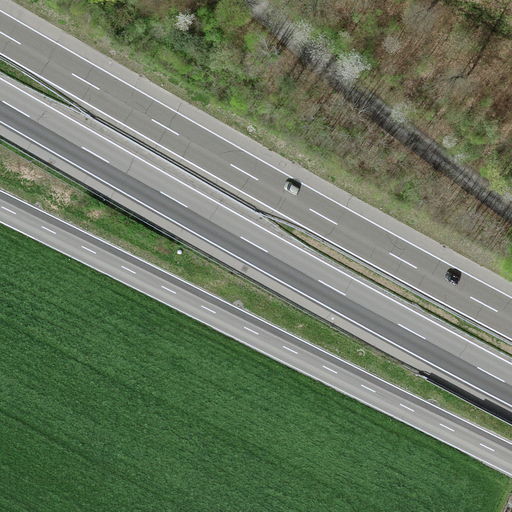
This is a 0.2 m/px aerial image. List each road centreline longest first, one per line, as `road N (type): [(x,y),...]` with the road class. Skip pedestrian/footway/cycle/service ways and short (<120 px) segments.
road 1 (motorway): [(511,322),(0,33)]
road 2 (motorway): [(0,103),(511,388)]
road 3 (secondary): [(511,462),(0,203)]
